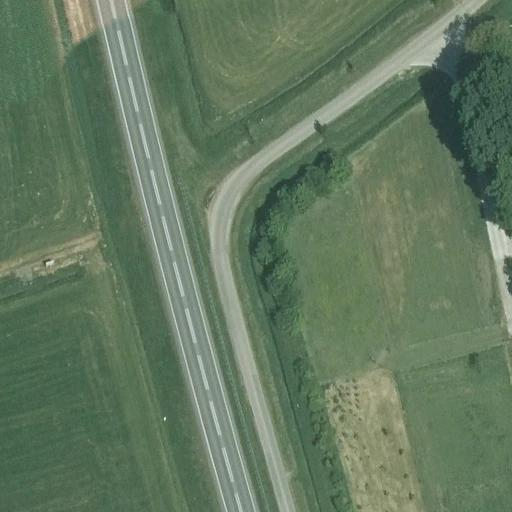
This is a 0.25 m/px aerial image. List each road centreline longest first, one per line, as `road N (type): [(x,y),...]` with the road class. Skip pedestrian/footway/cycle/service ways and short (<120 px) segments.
road 1 (unclassified): [(288,511),(215,262),(214,216),(238,179),(475,0)]
road 2 (trunk): [(239,511),(110,0)]
